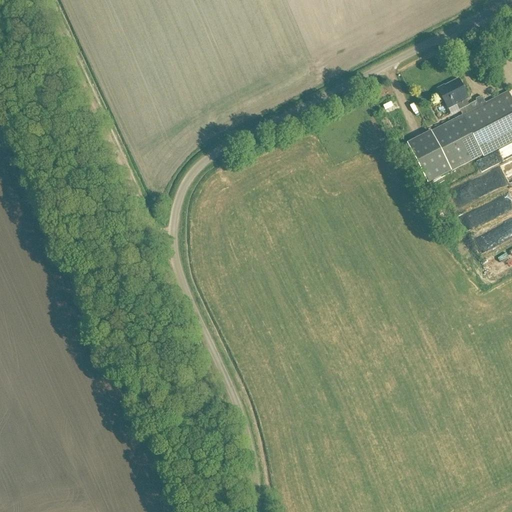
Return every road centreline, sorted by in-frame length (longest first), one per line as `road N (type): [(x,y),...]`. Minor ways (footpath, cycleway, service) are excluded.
road 1 (unclassified): [(255,511),(240,407),(175,259),(173,219),(184,186),(232,144),(511,1)]
road 2 (track): [(173,241),(152,232),(44,0)]
